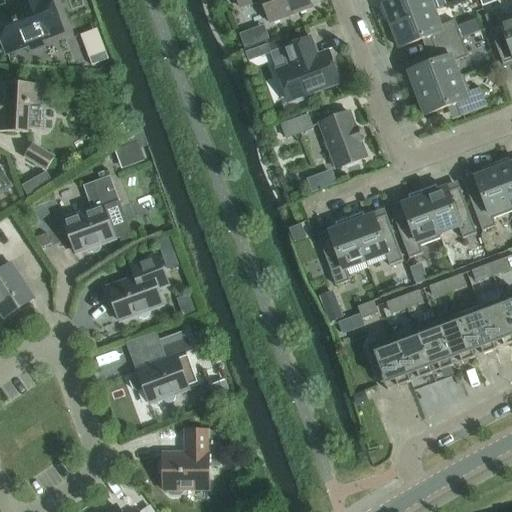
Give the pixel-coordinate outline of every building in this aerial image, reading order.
[(0,45),(3,45),(3,46),(21,40),(23,45),(26,44),(30,46),(41,42),(42,38),(61,31),(49,0),(6,0),(10,9),(0,12),(0,45)] [(236,0),(240,9),(264,0),(273,23),(311,9),(307,0),(236,0)] [(391,27),(396,25),(434,11),(434,12),(438,11),(434,0),(398,0),(396,1),(396,0),(382,5),(390,26),(391,27)] [(430,38),(435,50),(461,40),(454,22),(439,27),(434,12),(434,11),(396,25),(391,27),(392,29),(391,29),(399,50),(413,44),(430,38)] [(511,15),(501,19),(498,12),(484,17),(503,66),(511,62),(511,15)] [(465,35),(481,30),(477,20),(461,25),(465,35)] [(251,30),(239,35),(244,48),(256,44),(251,30)] [(288,103),(292,101),(297,103),(304,101),(306,96),(339,83),(328,54),(313,59),(311,53),(314,51),(309,39),(283,49),(290,68),(277,73),(288,103)] [(416,93),(416,95),(459,79),(459,78),(453,63),(468,58),(461,40),(435,50),(439,61),(422,68),(421,68),(408,73),(415,93),(416,93)] [(255,49),(245,53),(248,62),(258,58),(255,49)] [(105,52),(89,59),(92,67),(108,60),(105,52)] [(459,79),(416,95),(417,97),(424,117),(438,112),(455,105),(460,118),(487,108),(480,89),(469,93),(463,76),(459,78),(459,79)] [(0,133),(28,135),(29,106),(37,106),(38,86),(0,84),(0,93),(0,133)] [(355,129),(349,114),(319,125),(336,170),(366,159),(360,143),(361,142),(356,129),(355,129)] [(281,127),(286,140),(312,130),(307,117),(281,127)] [(47,171),(54,159),(32,146),(24,158),(47,171)] [(495,164),(511,209),(511,207),(511,208),(511,207),(511,164),(511,165),(509,159),(495,164)] [(511,212),(511,209),(495,164),(481,170),(483,175),(475,178),(476,183),(465,187),(482,233),(496,227),(493,220),(511,212)] [(0,195),(12,187),(0,169),(0,195)] [(314,191),(338,184),(334,169),(310,177),(314,191)] [(117,201),(109,179),(84,188),(92,211),(63,221),(76,255),(87,251),(90,252),(91,253),(93,254),(95,254),(97,253),(99,253),(100,251),(101,248),(100,246),(115,240),(102,206),(117,201)] [(422,192),(440,240),(441,240),(439,235),(458,228),(462,240),(476,235),(459,189),(448,193),(446,189),(438,192),(436,187),(422,192)] [(440,240),(422,192),(408,197),(410,203),(402,206),(403,210),(392,214),(409,260),(423,255),(420,247),(440,240)] [(349,219),(365,263),(385,255),(389,267),(403,262),(386,216),(375,220),(373,216),(365,219),(363,214),(349,219)] [(365,263),(349,219),(335,224),(337,230),(329,233),(330,237),(319,242),(336,287),(350,282),(345,270),(365,263)] [(47,235),(36,239),(40,249),(51,245),(47,235)] [(168,239),(157,243),(162,257),(173,253),(168,239)] [(168,287),(157,256),(130,266),(135,278),(107,289),(119,323),(136,317),(139,319),(140,320),(143,320),(145,320),(147,319),(148,317),(149,316),(149,314),(149,312),(163,306),(157,291),(168,287)] [(502,261),(488,266),(492,278),(506,273),(502,261)] [(0,271),(0,313),(4,319),(34,299),(11,264),(0,271)] [(478,283),(492,278),(488,266),(474,271),(478,283)] [(459,277),(445,282),(449,294),(463,289),(459,277)] [(435,299),(449,294),(445,282),(431,287),(435,299)] [(416,293),(402,298),(407,310),(421,305),(416,293)] [(511,295),(500,300),(511,330),(511,295)] [(189,296),(177,300),(183,317),(195,312),(189,296)] [(393,315),(407,310),(402,298),(388,303),(393,315)] [(511,330),(500,300),(479,308),(493,344),(501,341),(504,348),(511,345),(511,330)] [(371,303),(357,308),(360,316),(362,320),(376,315),(373,309),(371,303)] [(338,306),(325,311),(330,324),(343,319),(338,306)] [(458,316),(471,352),(472,352),(480,349),(483,356),(496,351),(493,344),(479,308),(458,316)] [(436,324),(450,360),(451,360),(459,357),(461,364),(475,359),(472,352),(471,352),(458,316),(436,324)] [(415,332),(429,368),(437,365),(440,372),(453,367),(451,360),(450,360),(436,324),(415,332)] [(165,361),(137,371),(138,375),(130,377),(129,381),(132,390),(136,392),(143,389),(149,405),(162,400),(165,403),(167,404),(171,403),(172,403),(174,402),(175,400),(175,399),(174,396),(197,387),(185,355),(193,352),(185,332),(158,342),(165,361)] [(394,340),(407,376),(408,376),(416,373),(419,380),(432,375),(429,368),(415,332),(394,340)] [(407,376),(394,340),(372,348),(375,356),(371,358),(375,370),(379,368),(385,385),(395,381),(397,388),(411,383),(408,376),(407,376)] [(225,381),(212,386),(217,400),(230,395),(225,381)] [(364,393),(353,397),(356,406),(368,402),(364,393)] [(219,433),(208,433),(191,433),(191,457),(164,457),(164,462),(161,465),(161,474),(164,477),(164,489),(167,489),(168,494),(171,497),(180,497),(183,494),(183,489),(208,489),(208,468),(219,468),(219,433)]
